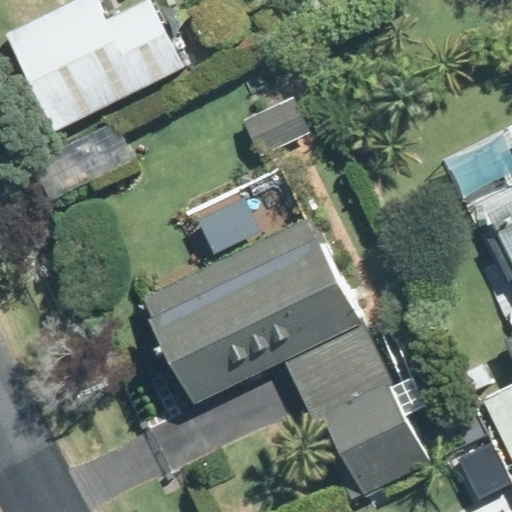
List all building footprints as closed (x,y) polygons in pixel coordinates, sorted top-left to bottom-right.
[(80,0),(6,37),(56,134),(186,69),(152,0),(110,21),(98,0),(80,0)] [(305,93),(247,120),(264,158),(322,131),(305,93)] [(115,118),(32,162),(56,209),(140,165),(115,118)] [(511,206),(495,215),(511,250),(511,342),(511,343),(511,344),(511,392),(486,405),(511,456),(511,206)] [(316,222),(148,302),(200,405),(287,364),(321,433),(332,425),(368,497),(435,464),(316,222)] [(487,361),(463,373),(473,394),(498,382),(487,361)] [(479,418),(457,429),(466,447),(488,436),(479,418)] [(489,438),(475,444),(484,465),(499,458),(489,438)]
